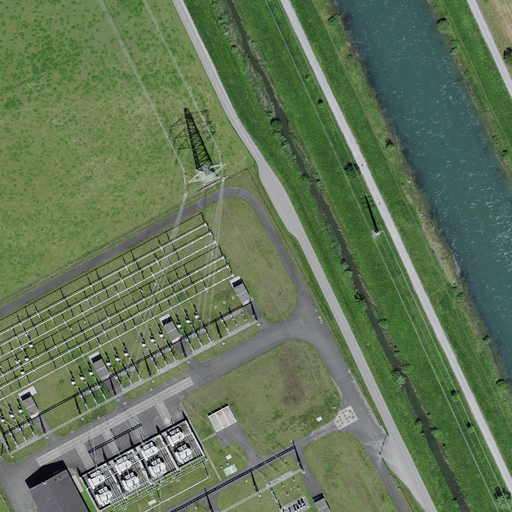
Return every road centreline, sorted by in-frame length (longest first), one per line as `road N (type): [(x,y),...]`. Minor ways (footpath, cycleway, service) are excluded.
road 1 (unclassified): [(433,511),(179,0)]
road 2 (track): [(294,0),(511,473)]
